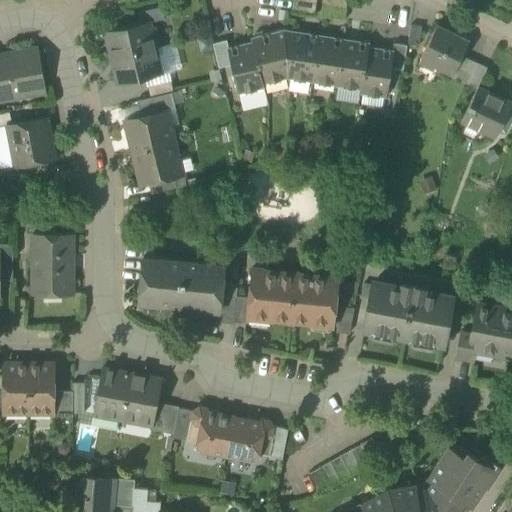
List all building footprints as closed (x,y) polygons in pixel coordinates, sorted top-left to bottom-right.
[(314,16),(316,4),(293,0),(291,12),(296,13),(297,13),(314,16)] [(323,0),(323,5),(346,8),(346,0),(323,0)] [(322,17),(344,20),(346,9),(323,5),(321,17),(322,17)] [(137,13),(140,24),(148,23),(164,20),(161,7),(137,13)] [(105,33),(111,58),(154,48),(153,44),(157,39),(154,29),(149,26),(148,23),(140,24),(105,33)] [(407,45),(419,47),(422,28),(410,26),(410,27),(407,45)] [(452,73),(453,74),(461,56),(468,43),(436,27),(421,58),(452,73)] [(262,84),(287,78),(293,35),(294,31),(284,29),(251,38),(253,45),(262,84)] [(287,78),(311,81),(318,39),(319,35),(307,33),(306,37),(293,35),(287,78)] [(311,81),(336,85),(343,42),(343,38),(331,37),(331,41),(318,39),(311,81)] [(212,43),(218,68),(231,65),(227,47),(228,47),(226,40),(212,43)] [(336,85),(361,89),(367,50),(368,42),(356,40),(355,44),(343,42),(336,85)] [(390,68),(403,70),(406,45),(393,43),(392,50),(393,50),(390,68)] [(263,88),(262,84),(253,45),(240,48),(239,44),(228,47),(227,47),(231,65),(238,94),(263,88)] [(155,52),(154,48),(111,58),(117,84),(160,73),(159,69),(162,64),(160,55),(155,52)] [(379,52),(367,50),(361,89),(360,93),(386,97),(390,68),(393,50),(392,50),(380,48),(379,52)] [(0,92),(4,92),(5,98),(42,91),(35,51),(0,57),(0,92)] [(451,76),(466,84),(476,63),(461,56),(453,74),(452,73),(451,76)] [(487,69),(476,63),(466,84),(477,89),(477,88),(478,88),(487,69)] [(147,86),(150,98),(171,93),(173,92),(170,80),(147,86)] [(496,138),(501,126),(506,116),(511,105),(478,88),(477,88),(477,89),(461,121),(496,138)] [(175,111),(171,93),(150,98),(136,101),(140,117),(158,113),(166,111),(166,113),(175,111)] [(162,126),(169,125),(166,113),(166,111),(158,113),(162,126)] [(0,114),(0,126),(6,126),(9,125),(7,113),(0,114)] [(125,121),(132,150),(173,141),(169,125),(162,126),(158,113),(140,117),(125,121)] [(511,118),(506,116),(501,126),(507,129),(511,118)] [(6,126),(14,166),(55,159),(47,118),(9,125),(6,126)] [(178,161),(173,141),(132,150),(140,185),(148,183),(174,177),(170,163),(178,161)] [(182,175),(178,161),(170,163),(174,177),(182,175)] [(148,183),(151,194),(176,187),(174,177),(148,183)] [(32,294),(72,294),(72,235),(32,234),(32,294)] [(0,280),(12,280),(12,244),(0,244),(0,280)] [(138,302),(179,306),(183,261),(142,257),(138,302)] [(224,266),(183,261),(179,306),(218,310),(219,310),(222,286),(224,266)] [(270,318),(290,320),(294,273),(264,270),(251,268),(249,289),(250,289),(249,297),(247,314),(248,314),(271,316),(270,318)] [(325,277),(294,273),(290,320),(309,322),(309,320),(332,323),(335,298),(336,298),(338,277),(325,276),(325,277)] [(364,330),(403,337),(413,287),(401,285),(401,288),(373,283),(364,330)] [(233,324),(233,323),(236,296),(237,288),(222,286),(219,310),(218,310),(217,322),(233,324)] [(424,290),(413,287),(403,337),(443,345),(451,298),(424,292),(424,290)] [(249,297),(236,296),(233,323),(247,324),(248,314),(247,314),(249,297)] [(476,350),(509,356),(511,342),(511,309),(477,303),(471,335),(471,336),(477,337),(475,350),(476,350)] [(335,333),(349,334),(354,308),(338,307),(335,333)] [(454,358),(474,362),(476,350),(475,350),(477,337),(471,336),(471,335),(459,333),(454,358)] [(4,412),(28,412),(28,364),(17,364),(17,366),(4,366),(4,412)] [(40,364),(28,364),(28,412),(51,412),(52,412),(52,391),(52,366),(40,366),(40,364)] [(93,415),(119,420),(127,373),(102,368),(93,415)] [(161,380),(127,373),(119,420),(137,424),(138,418),(151,420),(150,426),(152,427),(156,404),(161,380)] [(72,383),(72,391),(72,413),(84,413),(84,383),(72,383)] [(72,416),(72,413),(72,391),(52,391),(52,412),(51,412),(51,416),(72,416)] [(149,430),(173,435),(178,409),(178,408),(156,404),(152,427),(150,426),(149,430)] [(199,453),(225,457),(233,419),(211,415),(206,408),(199,407),(192,411),(187,436),(190,433),(193,434),(197,438),(195,446),(199,453)] [(192,411),(178,409),(173,435),(172,439),(185,441),(186,437),(187,436),(192,411)] [(137,424),(150,426),(151,420),(138,418),(137,424)] [(254,423),(233,419),(225,457),(251,462),(258,458),(259,450),(261,439),(265,440),(272,435),(274,427),(269,420),(261,419),(254,423)] [(269,456),(282,459),(288,430),(274,427),(272,435),(265,440),(261,439),(259,450),(263,447),(267,448),(270,452),(269,456)] [(309,474),(320,494),(382,459),(371,438),(309,474)] [(463,511),(468,505),(471,507),(493,475),(493,474),(499,465),(481,453),(478,456),(468,450),(464,456),(449,445),(428,478),(433,482),(429,488),(417,490),(416,484),(388,489),(361,504),(364,509),(358,511),(348,511),(346,511),(463,511)] [(259,450),(258,458),(262,455),(269,456),(270,452),(267,448),(263,447),(259,450)] [(77,511),(107,511),(108,509),(112,505),(113,501),(115,478),(86,476),(63,495),(77,511)] [(121,506),(132,507),(134,480),(115,478),(113,501),(117,501),(121,506)] [(131,511),(146,511),(147,502),(147,499),(133,498),(132,506),(131,511)] [(146,511),(160,511),(161,503),(147,502),(146,511)]
